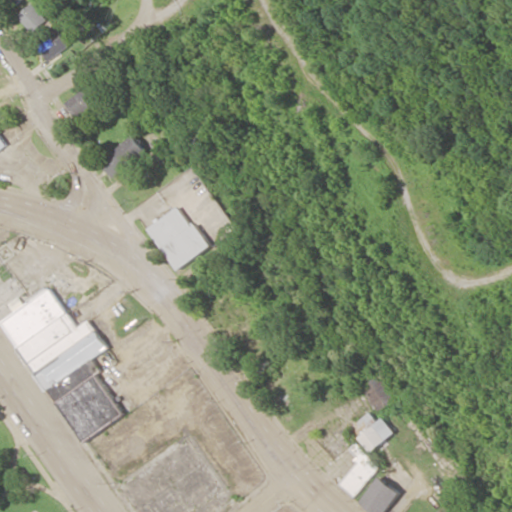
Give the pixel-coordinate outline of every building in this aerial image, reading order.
[(33,2),(49,19),(34,32),(18,16),(33,2)] [(59,28),(71,45),(50,60),(38,44),(59,28)] [(66,101),(75,117),(101,102),(92,86),(66,101)] [(0,131),(0,151),(9,147),(0,131)] [(115,178),(149,151),(136,134),(102,161),(115,178)] [(178,270),(212,247),(185,205),(151,227),(178,270)] [(125,416),(98,373),(102,371),(94,358),(109,348),(91,319),(78,327),(54,288),(5,319),(82,443),(125,416)] [(15,312),(25,306),(19,297),(9,303),(15,312)] [(371,383),(375,390),(368,394),(380,413),(402,398),(386,373),(371,383)] [(372,451),(397,433),(385,418),(380,422),(372,412),(353,426),(372,451)] [(383,467),(358,443),(353,449),(363,459),(340,483),(355,497),(383,467)] [(386,511),(402,493),(382,476),(360,502),(371,511),(386,511)]
